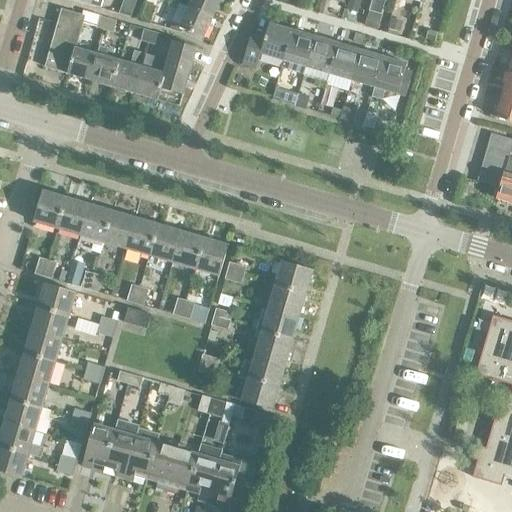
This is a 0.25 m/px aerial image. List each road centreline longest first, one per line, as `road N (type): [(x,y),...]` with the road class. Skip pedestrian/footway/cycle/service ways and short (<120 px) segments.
road 1 (residential): [(349,511),(427,236)]
road 2 (residential): [(427,236),(186,163)]
road 3 (residential): [(427,236),(488,0)]
road 4 (residential): [(259,0),(186,163)]
road 5 (residential): [(0,268),(43,123)]
road 6 (residential): [(186,163),(43,123)]
